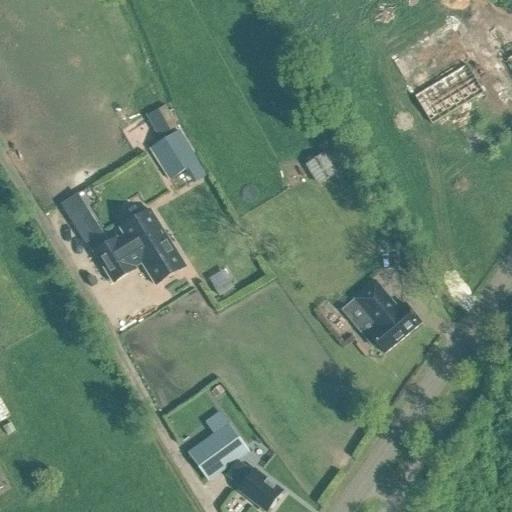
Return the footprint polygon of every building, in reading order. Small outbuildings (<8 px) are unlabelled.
[(431,126),(483,94),(466,64),(470,61),(451,26),(393,62),(431,126)] [(497,29),(472,41),(487,69),(511,57),(497,29)] [(511,56),(501,63),(511,81),(511,56)] [(168,104),(148,114),(160,136),(179,126),(168,104)] [(208,177),(180,132),(150,150),(169,181),(184,172),(193,186),(208,177)] [(351,168),(338,147),(305,166),(318,188),(351,168)] [(83,191),(64,200),(83,244),(102,235),(83,191)] [(118,240),(94,254),(113,285),(136,270),(135,269),(142,265),(156,287),(186,268),(151,212),(121,231),(125,238),(119,242),(118,240)] [(399,310),(376,281),(353,300),(377,328),(368,336),(385,355),(421,325),(405,305),(399,310)] [(220,386),(211,393),(215,399),(225,392),(220,386)] [(0,422),(8,418),(0,403),(0,488),(1,488),(0,485),(0,422)] [(208,481),(248,452),(229,426),(189,455),(208,481)] [(253,474),(237,462),(226,477),(242,489),(239,492),(265,511),(267,511),(283,493),(255,471),(253,474)]
